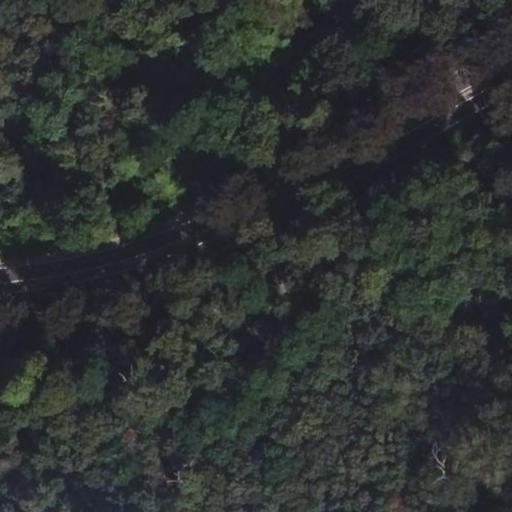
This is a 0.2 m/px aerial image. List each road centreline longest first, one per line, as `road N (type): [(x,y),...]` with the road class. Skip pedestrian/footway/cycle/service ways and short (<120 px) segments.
road 1 (primary): [(0,300),(80,294),(202,251),(511,81)]
road 2 (primary): [(511,48),(188,227),(57,262),(0,268)]
